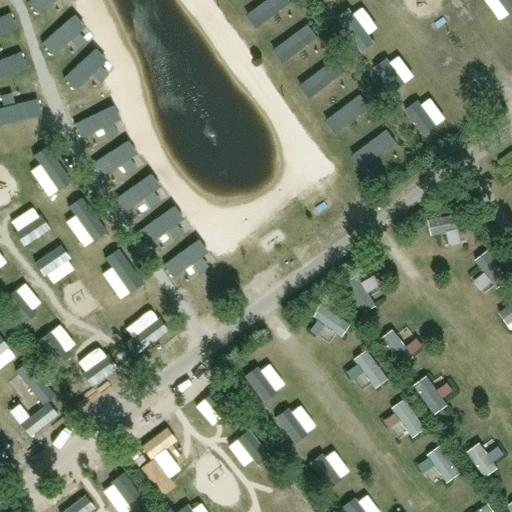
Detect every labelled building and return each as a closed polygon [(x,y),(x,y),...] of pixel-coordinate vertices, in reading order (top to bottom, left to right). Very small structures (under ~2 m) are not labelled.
[(15,0),(0,0),(0,32),(23,24),(15,0)] [(30,0),(27,5),(38,16),(53,0),(30,0)] [(289,0),(268,0),(254,11),(263,24),(291,3),(289,0)] [(67,20),(41,44),(52,56),(78,32),(67,20)] [(308,27),(279,47),(289,60),(317,40),(308,27)] [(9,78),(36,71),(27,39),(1,46),(9,78)] [(391,67),(402,84),(427,68),(416,51),(391,67)] [(90,54),(63,79),(74,90),(101,66),(90,54)] [(485,54),(473,57),(482,85),(493,82),(485,54)] [(334,61),(306,81),(316,94),(344,74),(334,61)] [(41,85),(15,93),(22,117),(48,109),(41,85)] [(360,96),(332,116),(341,129),(370,109),(360,96)] [(106,109),(74,125),(81,140),(113,123),(106,109)] [(387,131),(358,151),(368,164),(396,144),(387,131)] [(121,144),(92,165),(101,178),(130,158),(121,144)] [(145,178),(116,199),(125,212),(154,191),(145,178)] [(168,211),(139,232),(148,245),(177,224),(168,211)] [(90,242),(108,238),(104,219),(87,223),(90,242)] [(462,221),(447,225),(452,243),(467,238),(462,221)] [(193,244),(164,265),(173,278),(202,257),(193,244)] [(364,274),(374,291),(385,285),(375,267),(364,274)] [(475,276),(485,289),(497,280),(488,267),(475,276)] [(362,272),(351,278),(362,299),(373,294),(362,272)] [(16,309),(31,299),(21,284),(6,294),(16,309)] [(161,299),(141,309),(153,335),(173,325),(161,299)] [(511,299),(501,307),(511,322),(511,299)] [(0,356),(3,360),(19,348),(4,329),(0,331),(0,356)] [(374,378),(380,388),(391,381),(369,345),(357,353),(365,366),(359,370),(367,383),(374,378)] [(62,373),(72,368),(65,353),(54,357),(62,373)] [(32,361),(15,375),(29,392),(46,379),(32,361)] [(451,380),(440,384),(445,397),(457,393),(451,380)] [(215,411),(228,427),(242,416),(229,400),(215,411)] [(249,459),(263,454),(256,437),(242,442),(249,459)] [(64,511),(88,511),(70,490),(56,501),(64,511)] [(350,500),(354,511),(366,511),(372,510),(366,494),(350,500)]
